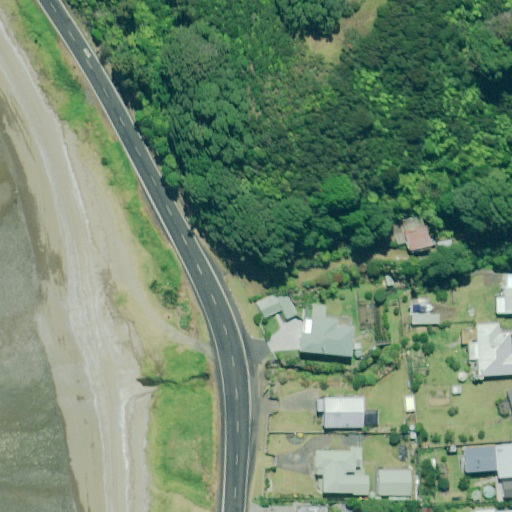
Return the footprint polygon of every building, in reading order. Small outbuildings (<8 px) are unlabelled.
[(429,248),(426,226),(412,228),(415,250),(429,248)] [(392,270),(383,271),(384,285),(394,284),(392,270)] [(511,312),(511,274),(504,275),(504,299),(496,299),(496,313),(511,312)] [(279,303),(275,295),(257,303),(263,318),(282,310),(286,319),(297,314),(290,298),(279,303)] [(431,323),(431,299),(411,299),(412,323),(431,323)] [(335,320),(303,317),(301,334),(299,334),(298,352),(349,356),(351,327),(334,326),(335,320)] [(497,334),(496,324),(475,325),(475,343),(467,344),(467,359),(477,358),(477,376),(511,374),(511,353),(509,354),(508,333),(497,334)] [(415,410),(413,395),(405,397),(407,411),(415,410)] [(362,410),(362,398),(322,398),(322,428),(379,428),(379,410),(362,410)] [(511,476),(511,444),(462,448),(464,472),(496,470),(497,477),(511,476)] [(362,445),(353,445),(353,452),(314,450),(313,474),(322,475),(321,492),(367,494),(368,476),(354,476),(355,462),(361,462),(362,445)] [(410,495),(410,471),(379,470),(378,495),(410,495)]
